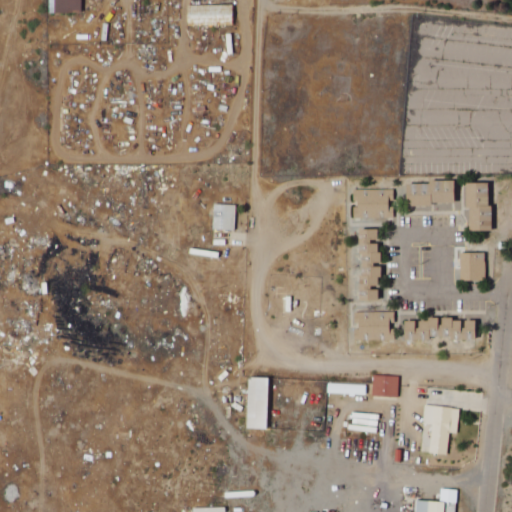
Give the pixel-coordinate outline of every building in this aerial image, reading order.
[(48,0),(48,11),(82,11),(82,0),(48,0)] [(234,4),(188,4),(188,24),(234,24),(234,4)] [(408,184),(408,204),(432,204),(432,200),(456,200),(455,180),(430,180),(430,184),(408,184)] [(468,182),(468,207),(470,207),(471,229),(493,229),(492,204),(489,204),(489,181),(468,182)] [(353,189),(393,189),(393,200),(390,200),(390,205),(393,205),(393,217),(353,217),(353,205),(359,205),(359,200),(353,200),(353,189)] [(233,230),(234,204),(212,203),(211,229),(233,230)] [(359,229),(378,229),(378,239),(371,238),(371,243),(378,243),(378,251),(381,251),(381,262),(373,262),(373,266),(381,266),(381,277),(378,277),(378,285),(371,285),(371,289),(378,289),(378,300),(360,299),(360,275),(363,275),(363,253),(359,253),(359,229)] [(461,252),(486,252),(486,279),(461,279),(461,252)] [(353,311),(365,311),(365,316),(368,316),(368,311),(393,311),(393,322),(390,322),(390,328),(393,328),(393,339),(353,339),(353,329),(359,329),(359,322),(353,322),(353,311)] [(405,321),(405,340),(430,340),(430,336),(434,336),(434,340),(476,340),(476,320),(466,320),(466,327),(462,327),(462,320),(453,320),(453,317),(443,317),(443,325),(439,324),(439,317),(429,317),(429,321),(419,321),(419,327),(416,327),(416,321),(405,321)] [(398,396),(398,374),(373,374),(373,396),(398,396)] [(269,428),(271,376),(248,376),(246,427),(269,428)] [(366,393),(366,382),(326,382),(326,393),(366,393)] [(448,453),(449,431),(458,432),(460,407),(423,404),(420,451),(448,453)] [(416,511),(455,511),(456,488),(440,487),(439,500),(417,499),(416,511)]
